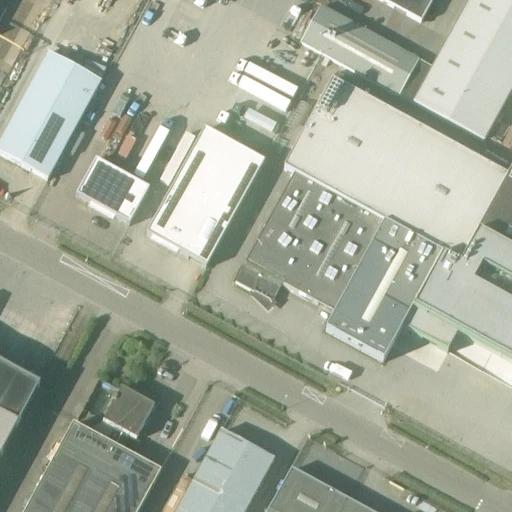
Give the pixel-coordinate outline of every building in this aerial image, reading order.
[(377,0),(421,24),(434,0),(377,0)] [(414,105),(483,143),(484,143),(511,91),(511,0),(471,0),(433,70),(414,105)] [(414,105),(433,70),(321,8),(301,45),(399,99),(400,98),(414,105)] [(102,84),(101,84),(49,55),(0,144),(0,156),(48,182),(102,84)] [(332,84),(348,92),(354,82),(337,74),(332,84)] [(348,92),(332,84),(284,172),(294,177),(236,284),(255,294),(255,293),(270,301),(270,302),(272,305),(275,303),(273,301),(274,299),(275,300),(282,287),(335,316),(326,332),(330,335),(437,141),(348,92)] [(204,131),(147,236),(207,269),(264,164),(204,131)] [(437,141),(330,335),(384,364),(441,260),(458,270),(477,235),(507,179),(437,141)] [(130,226),(149,191),(96,163),(77,197),(99,209),(96,214),(106,219),(109,215),(130,226)] [(511,169),(507,179),(477,235),(511,253),(511,169)] [(511,309),(478,371),(511,389),(511,309)] [(0,459),(39,388),(0,366),(0,459)] [(115,430),(107,444),(121,452),(129,437),(137,442),(147,422),(149,423),(161,402),(144,393),(141,401),(122,390),(103,424),(115,430)] [(74,425),(26,511),(140,511),(161,473),(121,452),(107,444),(74,425)] [(221,432),(177,511),(246,511),(274,461),(221,432)] [(366,511),(347,502),(292,471),(269,511),(366,511)]
